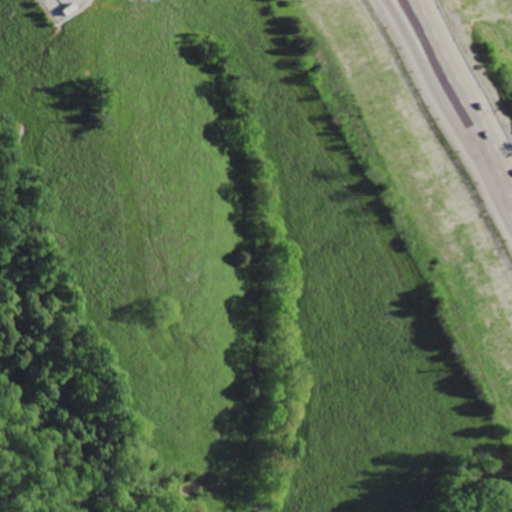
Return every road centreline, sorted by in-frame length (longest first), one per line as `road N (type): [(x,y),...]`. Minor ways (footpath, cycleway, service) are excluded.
road 1 (motorway): [(370,0),(511,250)]
road 2 (motorway): [(389,0),(511,233)]
